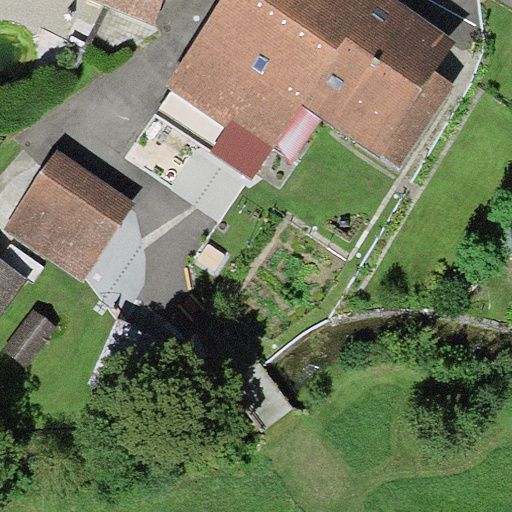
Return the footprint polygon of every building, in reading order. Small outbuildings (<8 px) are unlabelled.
[(95,0),(153,24),(163,0),(95,0)] [(226,0),(168,86),(272,156),(305,109),(399,168),(453,88),(434,78),(455,44),(385,0),(226,0)] [(58,153),(4,231),(83,284),(136,206),(58,153)] [(0,260),(0,320),(29,280),(0,260)] [(33,312),(7,346),(26,360),(52,326),(33,312)] [(117,321),(88,386),(154,416),(184,351),(117,321)]
